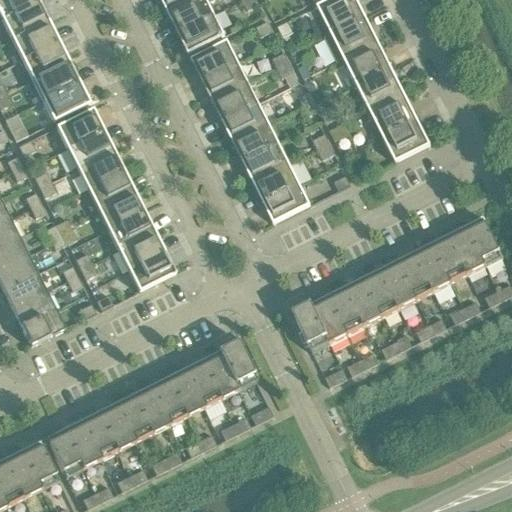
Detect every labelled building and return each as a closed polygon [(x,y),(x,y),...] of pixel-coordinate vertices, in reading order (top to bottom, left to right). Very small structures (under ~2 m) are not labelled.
[(0,0),(0,19),(2,23),(38,4),(35,0),(0,0)] [(160,0),(168,16),(198,0),(160,0)] [(215,18),(209,6),(218,2),(216,0),(198,0),(168,16),(178,36),(215,18)] [(247,14),(260,8),(256,0),(249,0),(242,4),(247,14)] [(355,0),(336,0),(318,10),(331,36),(366,19),(355,0)] [(12,43),(48,25),(38,4),(2,23),(12,43)] [(189,57),(225,39),(215,18),(178,36),(189,57)] [(331,36),(323,40),(336,66),(344,62),(379,45),(366,19),(331,36)] [(261,40),(273,34),(269,24),(256,31),(261,40)] [(22,63),(58,45),(48,25),(12,43),(22,63)] [(282,40),(293,35),(288,25),(277,30),(282,40)] [(202,84),(239,66),(228,44),(192,63),(202,84)] [(32,84),(69,65),(58,45),(22,63),(32,84)] [(379,45),(344,62),(357,88),(391,71),(379,45)] [(277,72),(289,66),(284,56),(272,62),(277,72)] [(43,104),(79,86),(69,65),(32,84),(43,104)] [(212,104),(249,86),(239,66),(202,84),(212,104)] [(282,82),(294,76),(289,66),(277,72),(282,82)] [(391,71),(357,88),(370,114),(404,96),(391,71)] [(53,125),(90,107),(79,86),(43,104),(53,125)] [(223,125),(259,106),(249,86),(212,104),(223,125)] [(303,110),(315,104),(310,94),(298,100),(303,110)] [(404,96),(370,114),(383,139),(417,122),(404,96)] [(0,112),(11,107),(6,97),(0,99),(0,112)] [(307,120),(320,114),(315,104),(303,110),(307,120)] [(233,145),(269,127),(259,106),(223,125),(233,145)] [(67,152),(103,134),(92,112),(56,131),(67,152)] [(22,129),(16,118),(5,124),(10,135),(22,129)] [(417,122),(383,139),(396,166),(431,149),(417,122)] [(243,165),(280,147),(269,127),(233,145),(243,165)] [(0,146),(8,142),(3,133),(0,135),(0,146)] [(77,172),(113,154),(103,134),(67,152),(77,172)] [(318,153),(330,147),(325,138),(313,144),(318,153)] [(23,160),(35,154),(30,144),(18,151),(23,160)] [(253,186),(290,167),(280,147),(243,165),(253,186)] [(323,164),(335,157),(330,147),(318,153),(323,164)] [(87,193),(124,175),(113,154),(77,172),(87,193)] [(12,175),(22,170),(17,160),(7,165),(12,175)] [(264,206),(300,188),(290,167),(253,186),(264,206)] [(17,185),(27,181),(22,170),(12,175),(17,185)] [(97,213),(134,195),(124,175),(87,193),(97,213)] [(39,192),(51,185),(46,176),(34,182),(39,192)] [(339,195),(351,189),(346,179),(334,185),(339,195)] [(43,201),(56,195),(51,185),(39,192),(43,201)] [(274,227),(311,209),(300,188),(264,206),(274,227)] [(108,234),(144,215),(134,195),(97,213),(108,234)] [(30,212),(41,207),(36,197),(25,202),(30,212)] [(0,226),(9,222),(0,204),(0,226)] [(34,222),(45,216),(41,207),(30,212),(34,222)] [(118,254),(154,236),(144,215),(108,234),(118,254)] [(0,249),(18,241),(9,222),(0,226),(0,249)] [(313,357),(504,261),(484,222),(309,310),(304,301),(289,309),(313,357)] [(60,239),(71,233),(67,223),(55,229),(60,239)] [(50,244),(60,239),(55,229),(45,234),(50,244)] [(65,249),(77,243),(71,233),(60,239),(65,249)] [(128,274),(164,256),(154,236),(118,254),(128,274)] [(55,254),(65,249),(60,239),(50,244),(55,254)] [(0,273),(28,259),(18,241),(0,249),(0,273)] [(139,296),(175,277),(164,256),(128,274),(139,296)] [(80,273),(92,267),(87,257),(75,263),(80,273)] [(0,289),(2,295),(37,278),(28,259),(0,273),(0,289)] [(85,283),(97,278),(92,267),(80,273),(85,283)] [(67,286),(78,281),(72,270),(62,275),(67,286)] [(12,313),(46,296),(37,278),(2,295),(12,313)] [(72,295),(82,290),(78,281),(67,286),(72,295)] [(504,304),(511,299),(511,289),(511,288),(499,294),(504,304)] [(490,311),(504,304),(499,294),(485,301),(490,311)] [(21,332),(56,315),(46,296),(12,313),(21,332)] [(101,315),(113,308),(108,298),(96,305),(101,315)] [(469,321),(482,315),(477,305),(464,311),(469,321)] [(84,323),(96,317),(91,307),(79,313),(84,323)] [(456,328),(469,321),(464,311),(450,318),(456,328)] [(30,350),(65,333),(56,315),(21,332),(30,350)] [(435,339),(447,332),(442,322),(429,328),(435,339)] [(421,345),(435,339),(429,328),(416,335),(421,345)] [(221,354),(45,443),(65,482),(204,412),(209,423),(226,415),(220,404),(256,386),(232,337),(216,345),(221,354)] [(400,356),(413,350),(408,339),(395,346),(400,356)] [(387,363),(400,356),(395,346),(381,353),(387,363)] [(365,373),(378,367),(373,357),(360,363),(365,373)] [(352,380),(365,373),(360,363),(347,370),(352,380)] [(330,391),(348,382),(343,372),(325,381),(330,391)] [(255,429),(273,420),(268,410),(250,419),(255,429)] [(238,438),(251,431),(246,421),(233,427),(238,438)] [(225,444),(238,438),(233,427),(220,434),(225,444)] [(203,455),(216,448),(211,438),(198,445),(203,455)] [(190,461),(203,455),(198,445),(185,451),(190,461)] [(0,511),(4,511),(59,485),(39,446),(0,465),(0,511)] [(169,472),(182,466),(177,455),(164,462),(169,472)] [(156,479),(169,472),(164,462),(151,469),(156,479)] [(134,489),(147,483),(142,473),(129,479),(134,489)] [(121,496),(134,489),(129,479),(116,486),(121,496)] [(100,507),(113,500),(108,490),(95,497),(100,507)] [(86,511),(89,511),(100,507),(95,497),(82,503),(86,511)]
